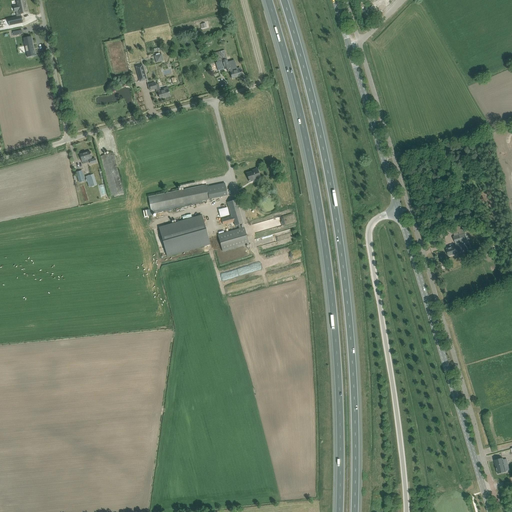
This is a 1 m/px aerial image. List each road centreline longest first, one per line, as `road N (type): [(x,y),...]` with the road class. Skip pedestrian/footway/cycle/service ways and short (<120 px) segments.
road 1 (motorway): [(355,511),(341,248),(320,131),(283,0)]
road 2 (motorway): [(267,0),(303,134),(328,280),(338,511)]
road 3 (unclassified): [(399,211),(374,221),(367,235),(407,511)]
road 4 (tertiary): [(482,488),(399,211)]
road 5 (unclassified): [(70,141),(261,85)]
road 6 (tertiary): [(399,211),(350,48)]
road 7 (unclassified): [(70,141),(39,0)]
